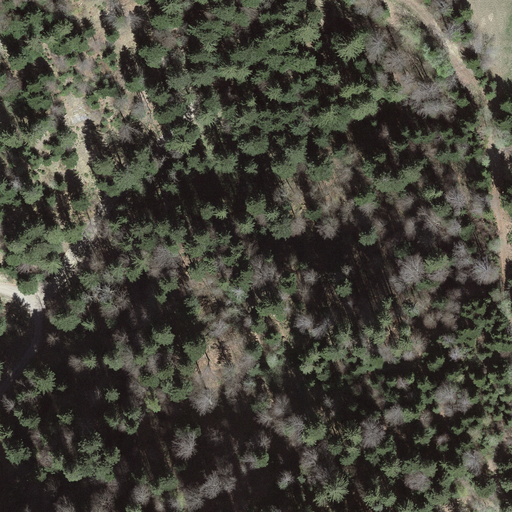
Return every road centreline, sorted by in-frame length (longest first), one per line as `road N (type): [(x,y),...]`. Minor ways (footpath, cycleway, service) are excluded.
road 1 (track): [(511,319),(492,109)]
road 2 (track): [(492,109),(414,4),(402,0)]
road 3 (track): [(0,389),(37,329),(33,306),(0,289)]
